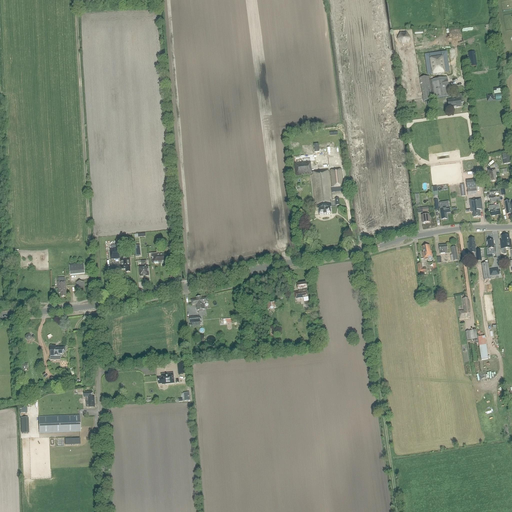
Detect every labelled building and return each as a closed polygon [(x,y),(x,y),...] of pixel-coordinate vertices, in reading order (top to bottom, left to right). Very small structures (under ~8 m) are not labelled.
[(409,39),(409,32),(400,32),(400,44),(407,44),(407,39),(409,39)] [(424,101),(429,100),(450,96),(443,57),(427,59),(430,80),(429,80),(428,77),(419,78),(421,87),(424,101)] [(460,103),(464,102),(463,94),(456,95),(457,99),(448,101),(449,109),(461,107),(460,103)] [(509,154),(502,156),(503,160),(505,160),(506,164),(511,163),(509,154)] [(330,208),(331,208),(331,201),(332,200),(331,188),(343,187),(341,170),(330,171),(331,175),(330,175),(329,171),(311,173),(310,161),(294,163),(295,176),(311,175),(314,204),(316,204),(317,210),(318,209),(319,216),(323,215),(326,215),(331,214),(330,208)] [(495,177),(496,176),(495,169),(488,170),(490,180),(491,180),(491,182),(496,181),(495,177)] [(467,189),(476,188),(475,180),(466,181),(467,189)] [(489,196),(490,203),(500,201),(499,195),(498,195),(497,190),(490,191),(491,196),(489,196)] [(480,210),(482,210),(481,198),(469,200),(471,209),(466,210),(466,213),(471,212),(472,212),(473,218),(480,217),(480,210)] [(489,211),(490,211),(491,216),(500,215),(499,209),(498,205),(488,207),(489,211)] [(422,208),(423,216),(421,216),(422,224),(423,224),(425,224),(425,223),(430,223),(429,215),(428,215),(427,212),(429,212),(428,207),(422,208)] [(441,220),(447,219),(446,214),(450,213),(449,208),(440,209),(441,220)] [(501,249),(511,248),(511,240),(509,240),(509,235),(501,236),(502,241),(500,242),(501,249)] [(481,257),(484,257),(484,250),(476,250),(475,248),(476,247),(476,245),(475,244),(474,239),(469,239),(469,245),(468,245),(469,253),(476,253),(476,261),(481,261),(481,257)] [(487,241),(488,248),(486,248),(487,255),(496,254),(495,246),(494,247),(493,241),(487,241)] [(432,257),(431,251),(430,252),(429,246),(422,247),(423,253),(422,253),(423,259),(424,259),(425,260),(427,260),(428,261),(429,262),(430,262),(431,261),(432,261),(432,260),(432,259),(432,257)] [(440,254),(448,254),(447,246),(439,246),(440,254)] [(129,267),(130,267),(130,266),(129,258),(121,258),(121,248),(110,249),(110,260),(119,259),(120,270),(125,269),(125,272),(130,272),(129,267)] [(169,255),(169,249),(168,248),(162,248),(163,250),(156,250),(156,254),(149,254),(149,258),(152,258),(153,264),(168,263),(167,256),(169,255)] [(148,276),(148,270),(148,267),(147,267),(146,261),(141,261),(142,268),(139,268),(139,271),(140,271),(140,277),(146,276),(146,277),(148,276)] [(488,263),(481,264),(484,280),(490,279),(488,263)] [(84,264),(69,265),(70,275),(85,274),(84,264)] [(422,264),(417,265),(418,274),(426,273),(426,268),(422,269),(422,264)] [(65,282),(65,278),(58,279),(58,282),(58,287),(58,289),(59,293),(61,293),(61,297),(66,297),(66,292),(65,282)] [(84,282),(76,282),(76,294),(85,294),(84,282)] [(295,299),(303,298),(308,297),(306,283),(297,285),(298,292),(294,293),(295,299)] [(196,298),(196,300),(191,301),(191,305),(195,304),(196,311),(204,309),(203,303),(207,302),(206,298),(201,299),(201,297),(196,298)] [(468,319),(468,317),(471,317),(470,311),(469,300),(468,301),(468,298),(462,299),(464,311),(462,311),(462,310),(458,311),(460,320),(468,319)] [(276,301),(267,302),(267,310),(276,309),(276,301)] [(200,316),(189,317),(190,323),(190,326),(200,325),(200,322),(200,316)] [(476,330),(465,332),(467,341),(477,339),(476,330)] [(484,336),(478,337),(481,361),(488,359),(484,336)] [(55,346),(50,346),(50,357),(60,357),(60,354),(64,354),(64,351),(64,348),(56,349),(56,347),(55,346)] [(185,363),(177,364),(178,375),(186,374),(185,363)] [(163,385),(174,384),(173,374),(161,375),(162,378),(158,379),(159,385),(159,384),(162,384),(163,385)] [(63,385),(62,380),(52,381),(49,381),(49,389),(53,388),(52,386),(63,385)] [(86,407),(95,407),(94,397),(92,397),(92,392),(88,392),(88,393),(84,393),(84,398),(86,397),(86,407)] [(79,415),(39,417),(39,434),(80,432),(79,415)] [(81,449),(72,450),(72,454),(75,454),(75,461),(79,461),(79,462),(84,462),(84,461),(88,460),(88,451),(81,452),(81,449)]
